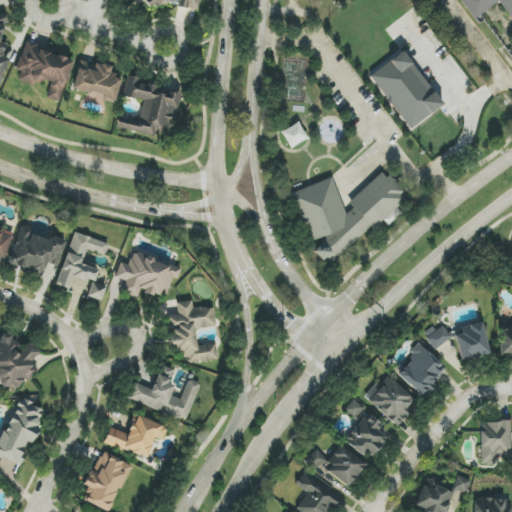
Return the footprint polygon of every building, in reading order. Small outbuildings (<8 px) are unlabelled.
[(146,0),(148,0),(147,2),(181,6),(181,8),(198,10),(199,0),(146,0)] [(511,0),(465,0),(477,14),(495,0),(501,0),(511,13),(511,0)] [(0,82),(8,60),(3,58),(5,50),(1,37),(3,32),(1,25),(7,24),(4,13),(0,13),(0,82)] [(73,61),(53,55),(55,52),(25,42),(16,69),(23,71),(20,78),(50,88),(47,98),(59,102),(73,61)] [(369,72),(406,130),(441,108),(403,50),(369,72)] [(72,89),(88,94),(86,101),(100,104),(101,100),(114,104),(121,78),(109,75),(111,68),(80,59),(72,89)] [(180,92),(139,83),(140,79),(127,76),(122,97),(143,101),(138,122),(118,117),(115,128),(162,138),(164,128),(172,130),(180,92)] [(289,193),(307,243),(312,251),(322,262),(339,256),(367,230),(375,227),(408,197),(383,170),(349,202),(351,209),(345,215),(331,178),(289,193)] [(0,260),(4,262),(15,230),(0,225),(0,260)] [(57,267),(65,244),(32,232),(33,229),(22,225),(8,263),(42,275),(47,263),(57,267)] [(56,285),(70,289),(73,281),(80,283),(77,294),(102,302),(106,288),(93,284),(97,269),(82,264),(87,250),(105,256),(109,244),(73,232),(56,285)] [(165,298),(173,277),(177,279),(182,267),(134,250),(128,265),(120,262),(115,278),(126,282),(122,292),(137,297),(140,290),(165,298)] [(215,327),(213,307),(192,309),(192,301),(177,302),(178,315),(168,315),(171,353),(183,352),(184,362),(217,360),(216,344),(195,345),(194,329),(215,327)] [(499,355),(511,354),(511,314),(511,315),(511,330),(500,329),(499,355)] [(424,336),(435,350),(451,338),(440,324),(424,336)] [(481,324),(453,332),(461,361),(489,354),(481,324)] [(14,345),(11,335),(0,334),(0,387),(20,389),(20,380),(39,374),(40,357),(38,351),(31,350),(30,344),(24,346),(14,345)] [(445,369),(421,346),(396,373),(423,399),(436,386),(432,383),(445,369)] [(134,383),(128,400),(186,421),(200,383),(182,376),(178,388),(168,384),(173,370),(163,366),(159,376),(155,375),(151,389),(134,383)] [(395,426),(417,404),(386,375),(365,398),(395,426)] [(0,438),(0,458),(20,466),(28,443),(31,444),(45,410),(15,399),(0,438)] [(363,409),(354,400),(344,410),(354,419),(363,409)] [(370,460),(386,438),(377,431),(382,424),(366,413),(345,443),(370,460)] [(104,444),(147,458),(154,438),(163,441),(168,427),(134,415),(127,434),(109,428),(104,444)] [(480,464),(502,463),(502,456),(511,456),(510,421),(479,422),(480,464)] [(328,460),(315,450),(304,463),(314,471),(319,465),(347,488),(365,465),(340,445),(328,460)] [(108,511),(130,465),(102,452),(93,472),(89,470),(82,485),(89,488),(83,501),(107,511),(108,511)] [(295,510),(298,511),(329,511),(340,496),(303,472),(294,485),(306,493),(295,510)] [(452,489),(465,494),(470,481),(457,476),(452,489)] [(429,511),(446,511),(454,492),(424,480),(414,506),(429,511)] [(474,499),(473,511),(509,511),(510,500),(474,499)]
